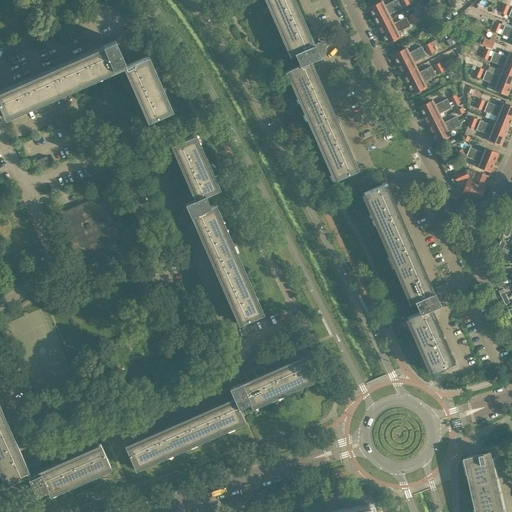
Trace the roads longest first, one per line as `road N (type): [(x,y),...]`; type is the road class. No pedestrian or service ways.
road 1 (tertiary): [(149,0),(231,121),(373,412)]
road 2 (tertiary): [(405,402),(232,58),(188,0)]
road 3 (residential): [(233,348),(141,152),(121,143),(23,186)]
road 4 (residential): [(0,376),(26,437),(57,449),(212,392),(233,348)]
road 5 (residential): [(462,223),(346,0)]
road 6 (residential): [(341,449),(147,511)]
road 7 (residential): [(0,302),(48,272),(52,250),(23,186)]
